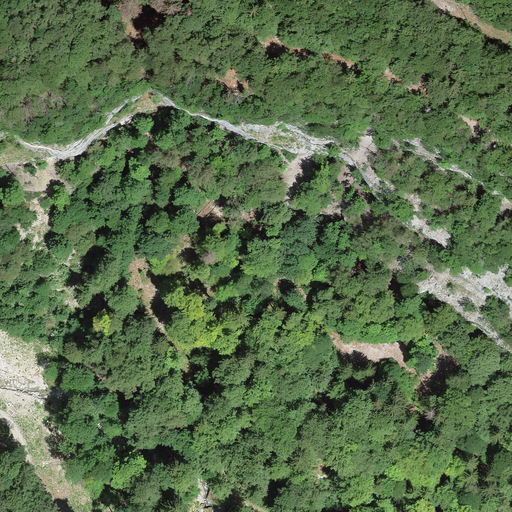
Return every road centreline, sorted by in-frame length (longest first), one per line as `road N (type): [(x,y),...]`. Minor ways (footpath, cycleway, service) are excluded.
road 1 (track): [(420,93),(358,67),(253,40),(171,0)]
road 2 (track): [(99,0),(73,67),(0,99)]
